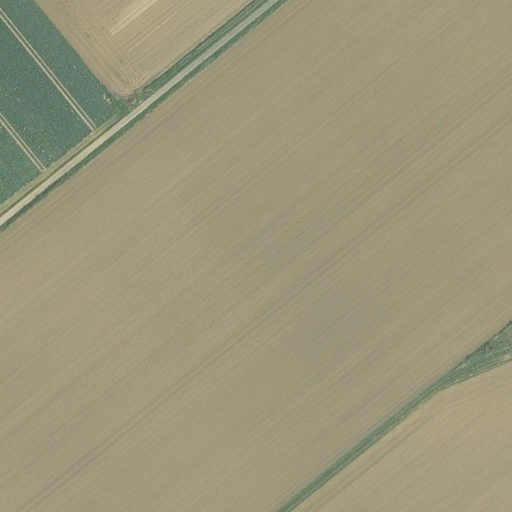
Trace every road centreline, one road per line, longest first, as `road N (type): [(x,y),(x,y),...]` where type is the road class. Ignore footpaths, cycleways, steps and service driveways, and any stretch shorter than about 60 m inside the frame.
road 1 (track): [(0,222),(274,0)]
road 2 (track): [(511,355),(438,386),(283,511)]
